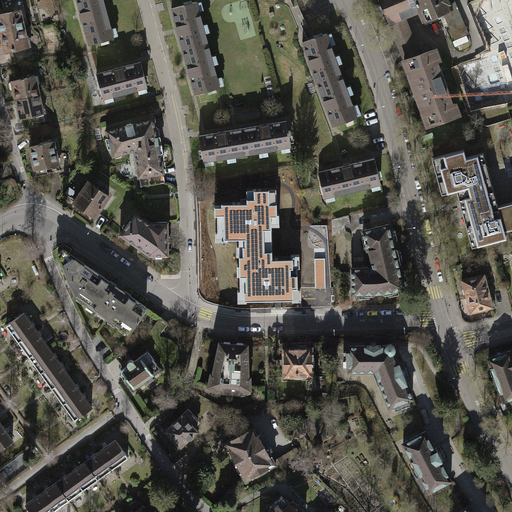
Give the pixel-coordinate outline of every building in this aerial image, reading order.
[(101,0),(75,0),(87,44),(112,38),(101,0)] [(419,10),(414,0),(379,0),(383,8),(390,23),(404,17),(419,10)] [(414,0),(419,10),(424,21),(443,13),(452,9),(452,8),(448,0),(414,0)] [(511,0),(490,0),(486,2),(495,31),(511,25),(511,0)] [(195,1),(170,8),(175,29),(181,51),(206,44),(195,1)] [(452,9),(443,13),(455,40),(469,33),(457,6),(452,8),(452,9)] [(22,8),(0,13),(0,32),(26,27),(22,8)] [(404,17),(390,23),(405,60),(419,55),(404,17)] [(26,27),(0,32),(0,34),(4,52),(30,46),(26,27)] [(325,33),(301,42),(316,84),(340,75),(325,33)] [(206,44),(181,51),(187,73),(193,94),(218,87),(206,44)] [(492,100),(511,94),(511,62),(509,53),(511,52),(511,45),(480,54),(492,100)] [(416,93),(444,83),(436,62),(440,61),(435,49),(419,55),(405,60),(404,60),(409,72),(411,71),(412,73),(413,75),(410,76),(416,93)] [(145,86),(138,62),(95,74),(101,98),(145,86)] [(340,75),(316,84),(331,125),(355,117),(340,75)] [(37,76),(11,82),(16,101),(41,95),(37,76)] [(444,83),(416,93),(422,110),(425,109),(426,111),(427,113),(424,114),(428,126),(459,115),(455,103),(452,104),(444,83)] [(41,95),(16,101),(20,121),(46,115),(41,95)] [(152,117),(104,129),(110,155),(132,150),(132,147),(157,143),(152,117)] [(241,128),(245,154),(289,146),(287,135),(289,135),(289,130),(286,131),(285,121),(241,128)] [(197,136),(201,161),(245,154),(241,128),(197,136)] [(55,142),(28,148),(35,178),(47,175),(47,172),(59,170),(58,165),(60,165),(55,142)] [(136,177),(140,176),(162,173),(157,143),(132,147),(132,150),(136,177)] [(457,190),(459,199),(494,190),(484,152),(466,157),(464,149),(438,156),(441,166),(435,168),(440,185),(446,184),(448,192),(457,190)] [(317,172),(323,197),(378,183),(372,159),(317,172)] [(163,182),(162,173),(140,176),(142,184),(147,183),(147,185),(163,182)] [(86,182),(72,201),(92,216),(106,197),(86,182)] [(277,187),(246,188),(247,202),(222,202),(222,215),(217,215),(218,233),(224,233),(224,238),(239,237),(239,246),(244,246),(245,255),(240,255),(240,256),(259,256),(259,250),(273,250),(272,215),(277,215),(277,187)] [(511,201),(498,206),(494,190),(459,199),(469,235),(475,234),(478,245),(507,237),(505,230),(511,227),(511,201)] [(165,221),(147,221),(133,212),(118,233),(148,254),(166,254),(165,221)] [(349,215),(332,220),(333,235),(346,232),(344,226),(352,224),(349,215)] [(386,266),(399,263),(389,224),(362,231),(367,249),(368,249),(373,266),(385,263),(386,266)] [(71,290),(76,292),(91,270),(62,249),(56,253),(71,290)] [(246,298),(293,297),(292,289),(298,289),(297,266),(293,266),(293,256),(273,256),(273,250),(259,250),(259,256),(240,256),(240,291),(246,290),(246,298)] [(325,259),(314,259),(316,288),(326,288),(325,259)] [(404,287),(399,263),(386,266),(385,263),(373,266),(352,267),(353,291),(384,291),(404,287)] [(144,306),(91,270),(76,292),(74,295),(128,331),(144,306)] [(462,280),(466,296),(489,290),(487,283),(489,282),(487,275),(485,276),(484,274),(462,280)] [(491,297),(489,290),(466,296),(471,312),(493,306),(493,304),(495,304),(493,296),(491,297)] [(34,329),(22,312),(4,324),(16,341),(34,329)] [(44,343),(34,329),(16,341),(26,356),(44,343)] [(209,374),(208,383),(217,389),(224,388),(223,393),(230,393),(230,389),(238,390),(247,386),(247,377),(245,376),(246,366),(245,366),(246,355),(244,355),(245,344),(242,344),(242,342),(235,341),(235,343),(229,343),(229,341),(222,340),(222,342),(218,342),(217,352),(215,352),(214,362),(213,362),(212,374),(209,374)] [(310,375),(310,357),(318,357),(317,342),(281,343),(282,376),(310,375)] [(55,359),(44,343),(26,356),(37,372),(55,359)] [(376,370),(378,378),(401,369),(394,351),(395,347),(392,344),(388,343),(385,345),(349,345),(349,371),(376,370)] [(511,360),(509,351),(508,350),(487,358),(502,400),(511,396),(511,360)] [(126,366),(119,371),(132,388),(141,381),(143,385),(152,378),(149,375),(158,368),(145,351),(132,361),(130,360),(127,360),(125,363),(126,366)] [(66,375),(55,359),(37,372),(48,387),(66,375)] [(389,406),(412,397),(401,369),(378,378),(389,406)] [(77,391),(66,375),(48,387),(60,403),(77,391)] [(89,407),(77,391),(60,403),(71,419),(89,407)] [(187,409),(164,430),(178,446),(195,430),(192,427),(199,421),(187,409)] [(320,410),(297,423),(301,429),(305,427),(314,441),(332,430),(320,410)] [(0,445),(10,439),(0,425),(0,445)] [(244,479),(273,463),(271,461),(251,425),(223,441),(244,479)] [(420,473),(429,491),(451,479),(440,460),(442,459),(436,449),(435,450),(425,431),(403,443),(412,460),(414,459),(421,472),(420,473)] [(110,469),(126,458),(113,440),(97,451),(110,469)] [(95,479),(110,469),(97,451),(83,462),(95,479)] [(286,452),(271,461),(273,463),(279,474),(294,465),(286,452)] [(80,490),(95,479),(83,462),(68,472),(80,490)] [(66,500),(80,490),(68,472),(54,482),(66,500)] [(51,511),(66,500),(54,482),(38,493),(51,511)] [(28,511),(49,511),(51,511),(38,493),(23,504),(28,511)] [(268,509),(265,511),(297,511),(284,499),(284,500),(279,495),(267,507),(268,509)]
